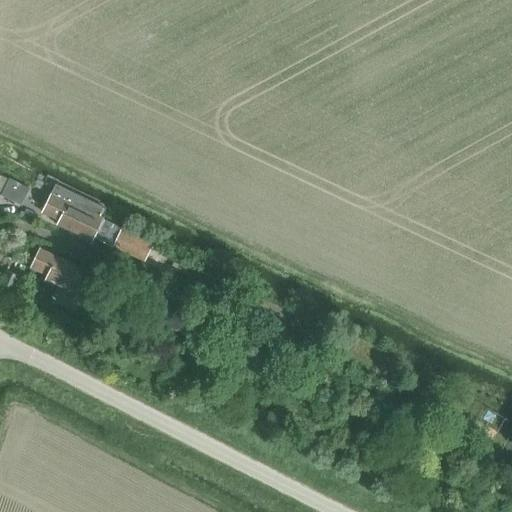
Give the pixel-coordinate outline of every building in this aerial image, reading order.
[(0,197),(8,179),(0,175),(0,197)] [(10,180),(2,196),(20,206),(28,189),(10,180)] [(52,194),(42,213),(59,221),(57,225),(92,242),(95,235),(102,221),(103,219),(52,194)] [(102,221),(95,235),(115,244),(121,230),(102,221)] [(145,263),(155,243),(122,228),(121,230),(115,244),(113,248),(145,263)] [(48,276),(45,282),(62,290),(57,302),(76,311),(81,299),(83,301),(85,296),(95,275),(41,249),(31,268),(48,276)] [(0,289),(11,294),(19,276),(6,270),(0,284),(0,289)] [(230,295),(226,303),(236,308),(240,300),(230,295)]
